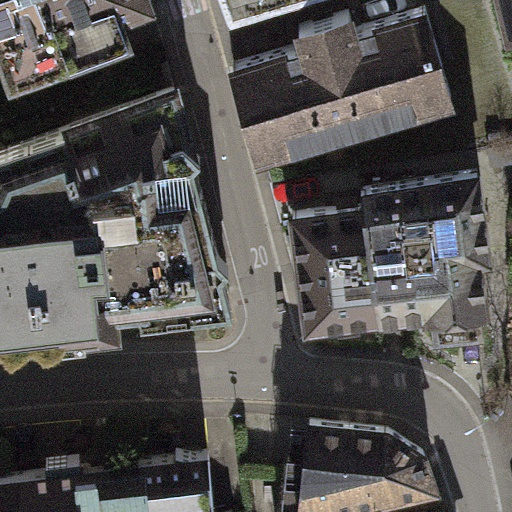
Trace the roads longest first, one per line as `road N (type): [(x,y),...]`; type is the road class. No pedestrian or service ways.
road 1 (residential): [(185,0),(269,339),(270,376)]
road 2 (residential): [(270,376),(381,386),(437,407),(460,445),(477,511)]
road 3 (residential): [(0,385),(270,376)]
